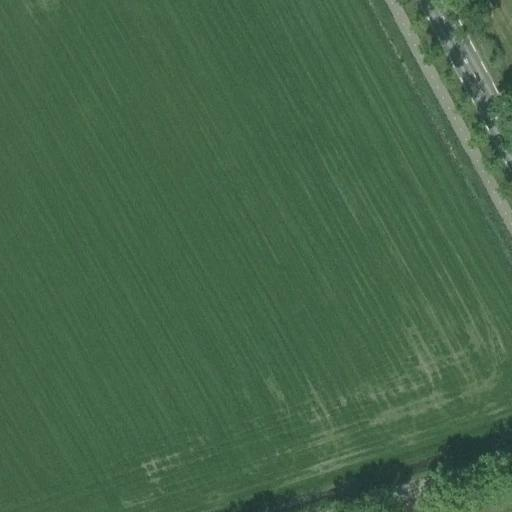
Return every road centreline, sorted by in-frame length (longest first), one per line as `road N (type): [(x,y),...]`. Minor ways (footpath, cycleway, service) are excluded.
road 1 (secondary): [(511,153),(430,0)]
road 2 (unclassified): [(350,511),(511,461)]
